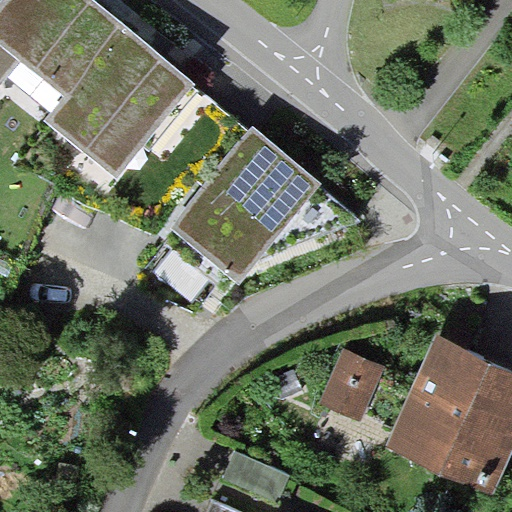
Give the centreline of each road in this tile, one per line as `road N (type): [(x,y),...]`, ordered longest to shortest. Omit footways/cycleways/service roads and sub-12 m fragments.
road 1 (residential): [(473,223),(436,257),(280,308),(218,349),(179,391),(115,511)]
road 2 (residential): [(301,72),(473,223)]
